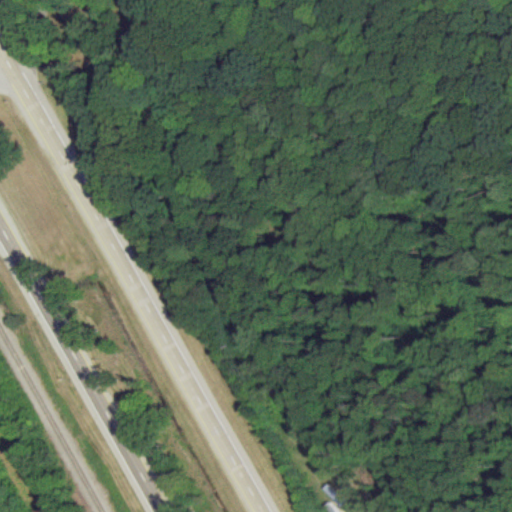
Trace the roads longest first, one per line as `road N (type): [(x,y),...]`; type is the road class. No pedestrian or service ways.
road 1 (trunk): [(266,511),(12,70)]
road 2 (trunk): [(0,223),(166,511)]
